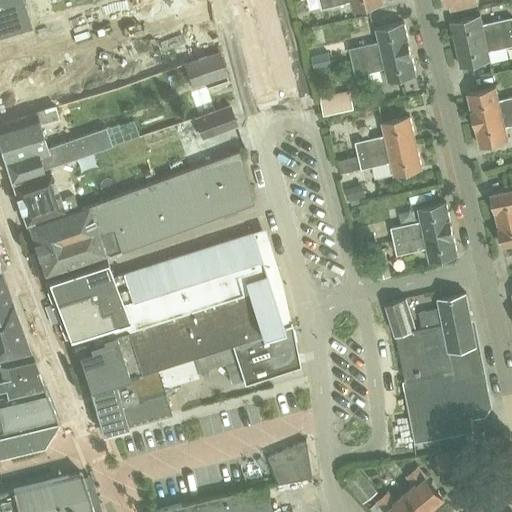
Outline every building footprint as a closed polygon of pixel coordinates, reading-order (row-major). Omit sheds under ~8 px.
[(0,0),(0,31),(30,23),(23,0),(0,0)] [(382,0),(319,0),(322,9),(352,1),(354,10),(383,3),(382,0)] [(446,0),(448,5),(451,4),(452,9),(478,3),(477,0),(446,0)] [(456,44),(511,31),(511,16),(483,23),(481,15),(451,22),(456,44)] [(383,54),(410,48),(404,22),(377,28),(380,41),(350,48),(353,61),(383,54)] [(511,31),(456,44),(461,66),(491,59),(489,51),(511,45),(511,31)] [(383,54),(353,61),(356,75),(386,68),(389,80),(416,74),(410,48),(383,54)] [(192,86),(228,74),(220,51),(185,63),(192,86)] [(329,51),(311,56),(314,69),(332,65),(332,64),(329,54),(329,51)] [(112,79),(79,82),(80,96),(113,93),(112,79)] [(207,87),(191,92),(198,113),(214,107),(207,87)] [(474,120),(511,110),(511,96),(499,99),(496,87),(468,94),(474,120)] [(332,114),(364,107),(360,90),(328,98),(332,114)] [(202,139),(238,125),(230,103),(194,116),(202,139)] [(0,142),(12,178),(112,145),(106,126),(46,146),(38,124),(59,118),(56,107),(35,113),(0,123),(0,142)] [(511,110),(474,120),(480,145),(508,139),(505,127),(511,125),(511,110)] [(389,148),(416,142),(410,116),(383,122),(386,134),(356,141),(359,154),(389,148)] [(389,148),(359,154),(338,160),(341,174),(362,169),(392,162),(395,174),(422,167),(416,142),(389,148)] [(223,216),(238,210),(237,208),(254,202),(240,149),(88,204),(89,204),(29,224),(45,273),(105,253),(120,248),(121,251),(222,214),(223,216)] [(494,183),(511,182),(510,165),(493,166),(494,183)] [(61,200),(54,180),(51,170),(13,183),(26,221),(64,209),(64,210),(83,204),(81,199),(76,201),(74,195),(61,200)] [(366,196),(363,184),(347,188),(350,200),(351,200),(361,197),(366,196)] [(511,189),(492,194),(497,220),(511,216),(511,189)] [(394,241),(452,228),(447,202),(419,208),(422,220),(391,227),(394,241)] [(511,216),(497,220),(503,245),(511,243),(511,216)] [(452,228),(394,241),(397,254),(428,248),(430,260),(458,254),(452,228)] [(284,325),(253,229),(113,275),(107,261),(48,280),(70,338),(74,337),(90,389),(90,388),(103,433),(172,413),(164,387),(199,377),(198,372),(225,364),(231,383),(244,379),(245,382),(300,365),(293,330),(293,326),(291,320),(290,320),(290,323),(284,325)] [(378,278),(392,275),(385,247),(372,251),(378,278)] [(366,269),(372,267),(369,257),(363,259),(366,269)] [(0,304),(11,301),(12,301),(0,266),(0,304)] [(446,290),(470,291),(470,276),(447,275),(446,290)] [(449,350),(477,345),(467,293),(438,298),(440,308),(444,324),(449,350)] [(396,333),(417,329),(406,298),(387,304),(396,333)] [(0,304),(0,353),(28,347),(11,301),(0,304)] [(449,350),(444,324),(423,328),(423,327),(417,329),(396,333),(396,334),(397,334),(406,381),(404,381),(416,443),(467,432),(464,417),(484,412),(490,405),(477,345),(449,350)] [(4,393),(44,384),(37,367),(39,367),(31,348),(0,355),(0,370),(1,376),(0,376),(0,387),(2,387),(4,393)] [(44,384),(4,393),(0,394),(0,434),(59,419),(58,419),(44,384)] [(0,434),(0,454),(44,444),(59,420),(59,419),(0,434)] [(439,471),(486,462),(482,443),(435,452),(439,471)] [(406,493),(421,511),(425,511),(426,511),(429,511),(434,507),(434,505),(443,497),(429,479),(430,478),(419,465),(407,475),(415,485),(406,493)] [(364,503),(378,491),(359,467),(344,479),(364,503)] [(0,511),(93,511),(80,472),(0,492),(0,511)] [(421,511),(406,493),(397,500),(389,490),(377,501),(386,511),(388,511),(389,511),(421,511)]
